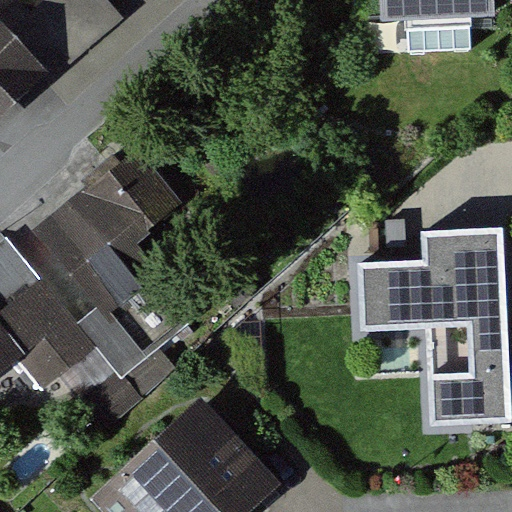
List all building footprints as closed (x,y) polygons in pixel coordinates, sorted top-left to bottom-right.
[(384,0),(386,24),(505,15),(503,0),(384,0)] [(0,116),(46,76),(0,24),(0,116)] [(195,194),(152,152),(64,242),(144,320),(179,284),(142,248),(195,194)] [(511,232),(436,239),(439,269),(385,274),(390,335),(443,331),(451,425),(511,419),(511,232)] [(20,323),(0,304),(0,387),(24,362),(78,414),(131,358),(55,286),(20,323)] [(256,511),(290,478),(209,398),(117,491),(137,511),(256,511)]
